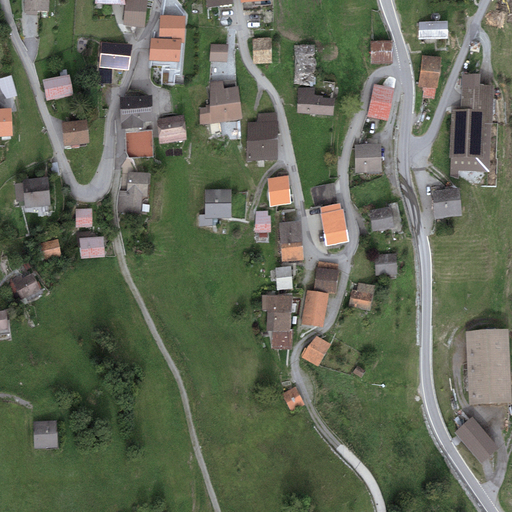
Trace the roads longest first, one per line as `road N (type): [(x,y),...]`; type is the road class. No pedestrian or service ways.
road 1 (residential): [(405,71),(370,81),(346,149),(353,240),(338,256),(313,254),(277,107),(249,63),(235,0)]
road 2 (unclassified): [(491,511),(427,400),(423,253),(402,155),(405,71)]
road 3 (residential): [(158,0),(111,116),(105,177),(81,195),(67,180),(3,0)]
road 4 (track): [(219,511),(184,385),(98,188)]
road 5 (track): [(304,398),(363,471),(381,511)]
